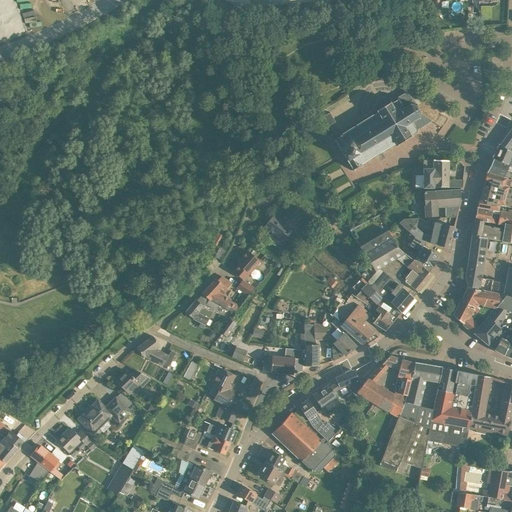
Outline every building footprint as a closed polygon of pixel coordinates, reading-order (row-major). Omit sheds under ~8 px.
[(419,130),(432,121),(419,113),(421,113),(421,111),(419,112),(416,107),(418,106),(417,105),(406,93),(397,98),(396,99),(397,101),(391,104),(390,104),(391,101),(389,101),(389,103),(377,111),(375,110),(375,111),(377,112),(378,113),(372,116),(371,115),(370,116),(370,117),(364,121),(364,120),(362,120),(363,122),(357,125),(356,124),(355,125),(356,126),(350,130),(349,128),(348,129),(349,130),(342,135),(341,133),(340,134),(341,135),(335,139),(334,138),(333,138),(334,140),(332,141),(333,142),(334,141),(339,148),(347,161),(352,169),(351,170),(352,171),(353,170),(354,172),(355,171),(354,170),(360,166),(360,167),(362,167),(361,165),(368,161),(369,162),(370,162),(369,160),(375,156),(376,158),(377,157),(376,156),(382,152),(383,153),(384,153),(384,151),(389,148),(390,149),(391,148),(390,147),(396,143),(397,144),(396,146),(398,147),(398,145),(410,137),(412,138),(412,136),(410,136),(410,135),(416,132),(417,134),(418,133),(417,131),(419,130)] [(323,117),(328,126),(335,123),(330,113),(323,117)] [(511,128),(504,140),(500,145),(508,150),(511,144),(511,128)] [(500,145),(493,159),(507,165),(510,158),(511,159),(511,144),(508,150),(500,145)] [(511,159),(510,158),(507,165),(493,159),(486,173),(506,178),(506,179),(511,180),(511,159)] [(448,170),(454,170),(455,162),(448,161),(433,160),(428,161),(423,161),(423,189),(433,189),(433,188),(462,188),(463,181),(448,181),(448,170)] [(504,186),(506,179),(506,178),(486,173),(484,182),(485,182),(482,191),(506,196),(506,195),(511,196),(511,189),(508,188),(508,187),(504,186)] [(459,205),(460,191),(435,192),(435,191),(423,192),(425,218),(437,217),(436,207),(459,205)] [(511,199),(505,198),(506,196),(482,191),(480,200),(479,199),(477,208),(492,211),(497,212),(499,204),(503,205),(504,204),(511,206),(511,204),(511,199)] [(297,234),(302,227),(307,220),(291,204),(289,207),(292,209),(289,213),(286,211),(284,214),(286,216),(282,222),(274,216),(265,227),(279,237),(283,231),(287,233),(290,229),(297,234)] [(477,208),(474,220),(483,222),(489,223),(492,211),(477,208)] [(511,211),(508,211),(508,213),(500,212),(498,224),(505,225),(511,226),(511,211)] [(453,227),(443,225),(435,223),(432,236),(423,234),(407,219),(404,219),(399,223),(415,238),(422,241),(433,245),(448,249),(454,227),(453,227)] [(482,225),(483,222),(474,220),(471,236),(485,238),(487,226),(482,225)] [(485,238),(486,238),(511,243),(511,226),(505,225),(504,230),(487,226),(485,238)] [(429,272),(416,263),(399,249),(398,249),(387,231),(359,248),(375,271),(380,269),(383,272),(384,272),(394,280),(398,276),(404,270),(409,273),(405,278),(405,282),(418,293),(432,275),(429,272)] [(478,290),(505,296),(506,295),(511,296),(511,267),(509,267),(507,284),(492,281),(492,280),(480,278),(486,238),(485,238),(471,236),(467,265),(466,277),(467,287),(468,287),(478,289),(478,290)] [(418,259),(416,263),(429,272),(432,267),(438,256),(420,245),(422,241),(415,238),(410,247),(420,253),(416,258),(418,259)] [(259,262),(255,258),(247,252),(237,264),(239,266),(234,272),(243,280),(259,262)] [(379,291),(377,292),(401,313),(413,298),(394,280),(384,272),(383,272),(373,285),(375,287),(379,291)] [(219,298),(232,284),(222,277),(217,282),(215,280),(202,294),(209,300),(209,301),(219,306),(234,314),(238,308),(219,298)] [(376,311),(380,314),(373,323),(385,331),(399,315),(382,299),(361,278),(352,288),(358,293),(361,290),(376,306),(377,305),(379,306),(376,311)] [(237,288),(249,295),(253,289),(242,282),(237,288)] [(465,304),(474,309),(476,305),(495,308),(506,296),(506,295),(505,296),(478,290),(468,288),(460,302),(465,304)] [(511,297),(506,296),(495,308),(487,318),(498,326),(503,320),(506,311),(511,313),(511,297)] [(203,317),(197,314),(203,306),(196,300),(185,313),(193,319),(200,323),(198,326),(203,329),(205,325),(209,317),(204,315),(203,317)] [(219,306),(209,301),(209,300),(206,305),(216,311),(219,306)] [(245,307),(240,314),(245,318),(250,311),(249,310),(252,306),(246,301),(243,306),(245,307)] [(474,309),(465,304),(460,302),(452,316),(465,327),(470,318),(467,315),(474,309)] [(362,344),(372,332),(361,324),(369,315),(358,307),(342,326),(354,338),(362,344)] [(494,350),(503,334),(510,338),(511,332),(511,313),(506,311),(503,320),(498,326),(487,318),(473,334),(480,339),(494,350)] [(230,320),(221,333),(227,337),(235,324),(230,320)] [(305,345),(304,367),(319,366),(319,345),(315,345),(315,340),(330,340),(329,327),(307,324),(304,325),(305,345)] [(255,327),(253,335),(262,337),(264,329),(255,327)] [(335,345),(332,347),(333,361),(342,357),(344,355),(345,356),(349,352),(350,353),(356,347),(344,334),(343,335),(338,330),(332,335),(337,340),(333,344),(335,345)] [(511,332),(510,338),(503,334),(494,350),(503,355),(511,358),(511,332)] [(155,349),(160,346),(153,337),(137,348),(144,358),(144,357),(162,366),(166,368),(175,354),(167,350),(164,355),(155,349)] [(232,356),(243,360),(247,349),(236,345),(232,356)] [(302,360),(302,351),(295,350),(295,358),(272,357),(273,347),(268,347),(267,356),(264,356),(262,372),(293,375),(293,373),(301,372),(302,360)] [(406,397),(414,363),(389,357),(367,379),(363,385),(357,392),(398,417),(403,404),(405,396),(406,397)] [(190,380),(198,365),(191,361),(183,376),(190,380)] [(414,423),(418,408),(426,377),(440,381),(443,368),(414,363),(406,397),(404,403),(384,453),(379,466),(396,472),(401,459),(422,468),(427,440),(429,427),(415,423),(414,423)] [(443,368),(440,381),(438,390),(455,393),(457,383),(454,383),(456,371),(443,368)] [(213,384),(220,388),(215,399),(228,406),(233,395),(229,394),(230,392),(237,378),(220,369),(213,384)] [(127,372),(116,382),(129,394),(138,385),(142,388),(151,379),(135,371),(130,376),(127,372)] [(434,405),(432,411),(430,421),(429,427),(427,440),(460,446),(461,426),(468,428),(471,413),(470,413),(470,412),(473,394),(476,375),(456,371),(454,383),(457,383),(455,393),(438,390),(435,405),(434,405)] [(168,372),(162,383),(167,385),(173,375),(168,372)] [(360,396),(357,392),(363,385),(360,382),(358,383),(353,372),(335,379),(337,383),(330,388),(328,385),(313,396),(320,407),(336,396),(334,393),(340,388),(340,387),(347,384),(351,394),(352,393),(357,399),(360,396)] [(476,375),(473,394),(470,412),(477,413),(483,415),(489,377),(476,375)] [(262,383),(254,379),(249,390),(248,394),(256,397),(262,383)] [(511,403),(511,384),(506,382),(502,401),(511,403)] [(129,412),(115,398),(105,408),(98,400),(78,419),(93,434),(112,416),(119,423),(129,412)] [(312,427),(323,438),(327,442),(337,432),(328,423),(325,426),(321,423),(319,416),(307,399),(298,406),(312,427)] [(483,415),(477,413),(470,412),(470,413),(471,413),(468,428),(507,435),(511,410),(511,403),(502,401),(498,417),(483,415)] [(226,408),(222,419),(233,424),(238,413),(226,408)] [(300,421),(303,418),(298,410),(293,414),(291,413),(271,434),(312,472),(318,473),(323,468),(332,458),(340,450),(337,448),(327,442),(323,438),(321,440),(300,421)] [(203,431),(205,432),(229,443),(231,443),(237,431),(220,424),(218,428),(202,422),(199,429),(203,431)] [(96,446),(91,441),(81,431),(76,435),(69,428),(57,440),(73,457),(85,445),(90,451),(96,446)] [(337,432),(327,442),(337,448),(340,445),(335,440),(336,439),(338,441),(345,433),(340,429),(337,432)] [(0,443),(0,459),(5,463),(23,442),(10,431),(0,443)] [(224,455),(225,452),(229,443),(205,432),(203,436),(196,433),(193,440),(187,437),(183,445),(194,450),(197,444),(214,451),(224,455)] [(31,456),(38,461),(49,470),(62,480),(65,477),(56,470),(52,467),(57,461),(60,464),(66,457),(55,448),(55,449),(50,454),(39,446),(31,456)] [(134,470),(138,464),(143,456),(145,452),(133,446),(123,463),(134,470)] [(170,455),(175,458),(186,463),(190,455),(173,448),(170,455)] [(268,457),(265,462),(292,477),(291,479),(299,484),(303,476),(282,464),(285,459),(271,451),(270,453),(269,453),(267,455),(267,456),(268,457)] [(338,463),(332,458),(323,468),(328,473),(338,463)] [(44,477),(49,470),(38,461),(33,470),(44,477)] [(268,480),(267,482),(273,485),(274,484),(279,486),(283,479),(282,478),(283,475),(288,477),(287,478),(291,480),(291,479),(292,477),(265,462),(262,468),(260,467),(257,473),(259,474),(258,475),(268,480)] [(114,477),(106,489),(117,495),(124,484),(133,469),(122,463),(114,477)] [(190,478),(204,486),(210,472),(196,466),(193,464),(190,470),(187,469),(184,476),(190,479),(190,478)] [(482,490),(481,496),(488,498),(488,497),(498,499),(511,501),(511,502),(511,503),(511,502),(511,472),(499,471),(489,469),(486,483),(489,484),(488,491),(482,490)] [(160,489),(171,494),(181,499),(184,492),(198,498),(204,486),(190,478),(190,479),(184,476),(178,488),(175,487),(164,481),(160,489)] [(126,480),(121,489),(128,493),(133,484),(126,480)] [(256,494),(241,485),(236,494),(248,501),(258,508),(265,511),(268,511),(269,511),(267,510),(269,506),(254,497),(256,494)] [(167,502),(171,494),(160,489),(159,488),(155,496),(167,502)] [(268,489),(264,496),(276,504),(281,497),(268,489)] [(450,503),(456,504),(458,493),(452,491),(450,503)] [(456,504),(455,507),(464,508),(481,511),(484,511),(485,511),(510,511),(511,504),(511,502),(511,503),(511,502),(511,501),(498,499),(488,497),(488,498),(481,496),(465,494),(459,493),(458,493),(456,504)] [(45,507),(43,510),(41,511),(49,511),(53,504),(47,501),(45,507)] [(252,511),(256,511),(258,508),(248,501),(245,506),(233,501),(229,511),(252,511)] [(174,511),(172,511),(191,511),(192,511),(174,502),(170,509),(174,511)]
